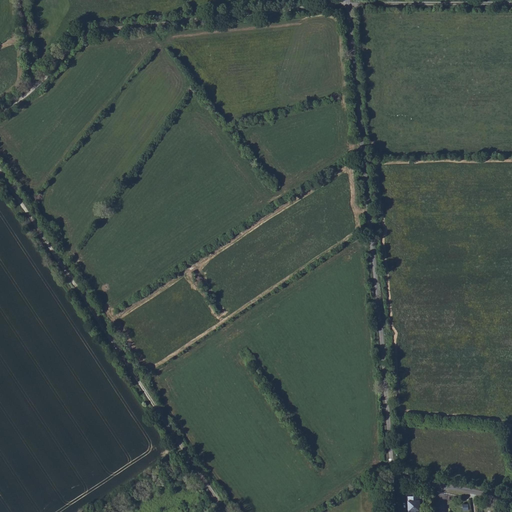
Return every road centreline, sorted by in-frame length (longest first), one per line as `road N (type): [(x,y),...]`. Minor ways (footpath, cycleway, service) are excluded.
road 1 (track): [(511,5),(348,4),(91,33),(49,78),(0,113)]
road 2 (unclassified): [(347,0),(392,476)]
road 3 (track): [(223,511),(0,174)]
road 4 (residential): [(392,476),(511,501)]
